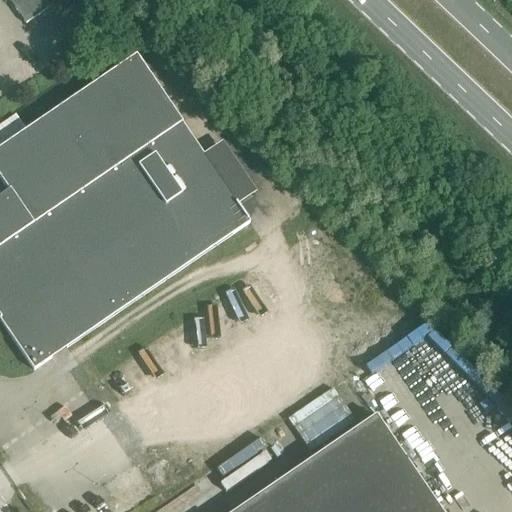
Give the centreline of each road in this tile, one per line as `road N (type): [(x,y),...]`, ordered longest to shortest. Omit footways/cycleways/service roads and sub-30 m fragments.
road 1 (primary): [(362,0),(511,143)]
road 2 (unknown): [(461,511),(413,428),(415,417),(463,380)]
